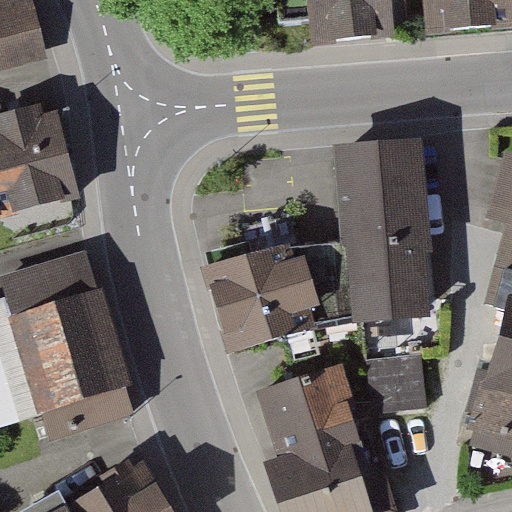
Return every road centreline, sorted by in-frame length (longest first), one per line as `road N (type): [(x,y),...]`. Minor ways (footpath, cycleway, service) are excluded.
road 1 (tertiary): [(139,119),(132,192),(140,243),(227,511)]
road 2 (tertiary): [(511,82),(139,119)]
road 3 (tertiary): [(96,0),(139,119)]
